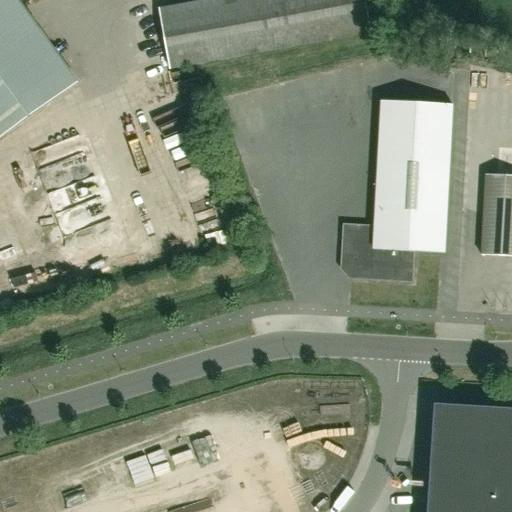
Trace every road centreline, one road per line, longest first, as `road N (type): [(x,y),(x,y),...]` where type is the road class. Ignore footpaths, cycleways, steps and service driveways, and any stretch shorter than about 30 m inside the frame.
road 1 (primary): [(399,350),(264,346),(0,426)]
road 2 (unclassified): [(399,350),(389,434),(358,511)]
